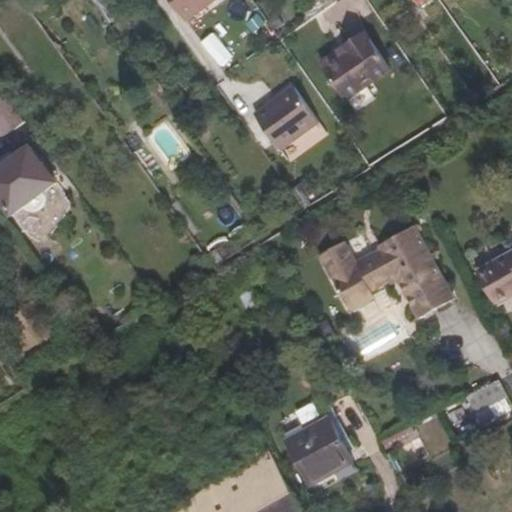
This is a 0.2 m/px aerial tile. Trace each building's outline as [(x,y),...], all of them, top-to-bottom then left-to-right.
[(171,0),(184,18),(208,0),(171,0)] [(341,51),(346,56),(369,40),(365,34),(341,51)] [(322,65),(347,100),(389,70),(369,40),(346,56),(341,51),(322,65)] [(319,117),(293,81),(255,109),(280,145),(319,117)] [(25,124),(4,97),(0,100),(0,112),(14,133),(25,124)] [(138,140),(133,133),(126,138),(131,145),(138,140)] [(56,187),(30,151),(0,172),(0,199),(14,218),(25,209),(28,212),(32,214),(37,214),(41,213),(44,210),(46,206),(46,201),(45,197),(44,196),(56,187)] [(369,293),(395,279),(417,318),(450,300),(411,228),(377,246),(380,251),(350,268),(339,248),(319,259),(330,279),(347,311),(372,297),(369,293)] [(511,252),(475,274),(495,308),(511,298),(511,252)] [(496,377),(462,395),(471,410),(504,392),(496,377)] [(307,491),(348,468),(323,424),(282,447),(307,491)] [(295,511),(259,450),(225,475),(246,511),(295,511)] [(223,477),(244,511),(246,511),(225,475),(223,477)] [(244,511),(223,477),(176,511),(244,511)]
